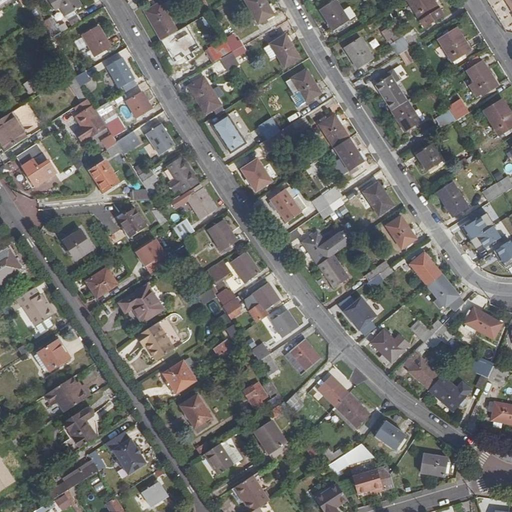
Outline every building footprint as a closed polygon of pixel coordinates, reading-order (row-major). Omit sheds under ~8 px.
[(80,6),(76,0),(56,0),(64,15),(72,10),(80,6)] [(273,14),(264,0),(244,0),(257,24),(273,14)] [(340,7),(335,0),(332,0),(320,8),(333,30),(348,20),(340,7)] [(437,7),(432,0),(408,0),(420,19),(419,20),(424,28),(444,15),(439,7),(437,7)] [(145,11),(161,40),(176,31),(160,3),(145,11)] [(348,3),(340,7),(348,20),(355,16),(348,3)] [(41,22),(51,39),(60,33),(51,17),(41,22)] [(396,24),(385,30),(396,48),(407,42),(403,35),(396,24)] [(109,48),(97,26),(81,35),(94,57),(109,48)] [(414,28),(403,35),(407,42),(410,47),(421,40),(414,28)] [(470,52),(456,28),(438,39),(452,62),(470,52)] [(190,55),(176,31),(161,40),(175,64),(190,55)] [(299,59),(285,35),(263,48),(269,59),(276,55),(283,68),(299,59)] [(373,60),(360,38),(344,47),(358,69),(373,60)] [(214,45),(221,58),(233,51),(229,45),(225,39),(214,45)] [(240,39),(229,45),(233,51),(244,45),(240,39)] [(396,48),(400,54),(410,47),(407,42),(396,48)] [(247,51),(244,45),(233,51),(236,57),(247,51)] [(406,64),(417,58),(410,47),(400,54),(406,64)] [(240,64),(236,57),(233,51),(221,58),(229,70),(240,64)] [(54,55),(68,77),(72,74),(58,53),(54,55)] [(134,81),(121,58),(105,67),(118,89),(134,81)] [(498,86),(482,60),(467,70),(474,82),(469,85),(476,97),(482,94),(483,96),(498,86)] [(319,93),(306,70),(285,82),(293,94),(298,92),(304,102),(306,105),(313,101),(311,98),(319,93)] [(88,78),(85,72),(74,78),(78,84),(88,78)] [(376,85),(392,110),(407,101),(391,75),(376,85)] [(30,94),(44,85),(37,76),(24,84),(30,94)] [(212,90),(204,77),(189,86),(207,114),(214,109),(217,114),(225,109),(218,98),(224,95),(218,86),(212,90)] [(296,107),(304,102),(298,92),(293,94),(290,96),(296,107)] [(151,111),(141,93),(125,102),(137,120),(151,111)] [(427,98),(433,105),(439,100),(432,93),(427,98)] [(83,143),(106,127),(105,125),(95,110),(88,99),(74,108),(79,115),(75,117),(82,127),(75,131),(83,143)] [(511,128),(511,115),(502,99),(484,110),(500,136),(511,128)] [(462,100),(449,108),(451,110),(457,120),(470,112),(462,100)] [(415,114),(407,101),(392,110),(406,132),(420,122),(415,114)] [(109,102),(95,110),(105,125),(118,117),(109,102)] [(420,110),(415,114),(420,122),(426,119),(420,110)] [(440,116),(447,127),(457,120),(451,110),(440,116)] [(0,120),(0,143),(5,152),(25,139),(9,114),(0,120)] [(246,143),(228,116),(214,125),(231,153),(246,143)] [(319,125),(334,148),(349,139),(334,116),(319,125)] [(259,126),(268,138),(281,130),(277,124),(273,117),(259,126)] [(287,118),(277,124),(281,130),(291,124),(287,118)] [(296,132),(291,124),(281,130),(286,138),(296,132)] [(174,146),(161,125),(146,134),(160,155),(174,146)] [(265,152),(286,138),(281,130),(268,138),(260,144),(265,152)] [(116,143),(111,135),(102,142),(107,150),(111,148),(117,144),(116,143)] [(133,147),(126,136),(116,143),(117,144),(119,147),(123,153),(133,147)] [(364,162),(349,139),(334,148),(349,172),(364,162)] [(57,174),(37,143),(16,156),(31,178),(28,181),(34,189),(57,174)] [(442,162),(431,145),(416,154),(427,172),(442,162)] [(180,196),(199,184),(181,156),(164,167),(171,178),(165,182),(171,190),(175,188),(180,196)] [(272,180),(258,158),(241,169),(255,191),(272,180)] [(455,163),(459,171),(469,166),(464,158),(455,163)] [(120,185),(105,161),(90,170),(105,194),(120,185)] [(155,182),(148,171),(139,177),(146,188),(155,182)] [(511,183),(510,181),(499,187),(503,193),(511,187),(511,183)] [(393,205),(378,182),(363,191),(378,215),(393,205)] [(468,208),(451,182),(437,191),(453,217),(468,208)] [(486,190),(492,200),(503,193),(499,187),(497,183),(486,190)] [(199,221),(216,210),(199,184),(180,196),(174,200),(178,206),(186,201),(199,221)] [(287,189),(271,200),(287,223),(307,208),(298,196),(294,199),(287,189)] [(133,193),(133,202),(153,200),(148,191),(133,193)] [(336,192),(326,199),(330,205),(340,198),(336,192)] [(496,206),(507,199),(503,193),(492,200),(496,206)] [(344,204),(340,198),(330,205),(334,210),(344,204)] [(316,207),(319,213),(330,205),(326,199),(316,207)] [(323,218),(334,210),(330,205),(319,213),(323,218)] [(130,238),(147,227),(135,208),(118,219),(130,238)] [(326,222),(337,215),(334,210),(323,218),(326,222)] [(152,212),(160,226),(166,222),(159,211),(152,212)] [(415,240),(400,217),(385,226),(400,249),(415,240)] [(503,242),(476,219),(464,233),(501,265),(511,252),(511,241),(508,237),(503,242)] [(237,242),(223,220),(208,230),(222,252),(237,242)] [(182,222),(172,228),(176,234),(186,228),(182,222)] [(186,228),(176,234),(180,241),(190,235),(186,228)] [(76,260),(93,250),(80,230),(63,241),(76,260)] [(302,243),(318,266),(333,256),(316,233),(302,243)] [(136,252),(150,274),(170,261),(156,239),(136,252)] [(0,285),(23,271),(10,250),(0,255),(0,285)] [(259,273),(245,252),(230,262),(244,283),(259,273)] [(410,265),(427,286),(441,274),(424,253),(410,265)] [(348,277),(333,256),(318,266),(334,287),(348,277)] [(385,261),(374,268),(378,274),(389,267),(385,261)] [(208,262),(198,268),(201,274),(211,267),(208,262)] [(392,272),(389,267),(378,274),(382,279),(392,272)] [(364,275),(369,281),(378,274),(374,268),(364,275)] [(97,298),(117,286),(107,269),(87,281),(97,298)] [(373,286),(382,279),(378,274),(369,281),(373,286)] [(459,296),(441,274),(427,286),(445,307),(459,296)] [(265,311),(279,301),(267,284),(253,294),(260,305),(250,312),(258,323),(268,316),(265,311)] [(41,295),(36,287),(19,298),(24,305),(25,305),(38,326),(50,318),(54,316),(49,308),(51,307),(42,294),(41,295)] [(143,322),(163,310),(148,287),(121,303),(127,312),(134,308),(143,322)] [(226,290),(216,296),(222,306),(232,299),(226,290)] [(240,306),(234,298),(232,299),(222,306),(226,311),(229,316),(230,318),(239,312),(236,309),(240,306)] [(376,319),(358,298),(344,310),(363,331),(376,319)] [(335,315),(344,311),(340,302),(331,306),(335,315)] [(501,324),(474,308),(465,323),(493,340),(501,324)] [(297,327),(286,311),(271,321),(283,337),(297,327)] [(50,318),(38,326),(43,333),(55,325),(50,318)] [(417,337),(423,343),(432,334),(427,329),(419,320),(412,326),(420,335),(417,337)] [(437,320),(427,329),(432,334),(442,325),(437,320)] [(265,324),(274,339),(279,336),(270,321),(265,324)] [(175,349),(157,323),(136,337),(143,347),(147,346),(157,362),(175,349)] [(233,324),(225,329),(231,338),(239,332),(233,324)] [(446,330),(442,325),(432,334),(437,339),(446,330)] [(404,349),(384,329),(371,342),(391,361),(404,349)] [(428,348),(437,339),(432,334),(423,343),(428,348)] [(320,359),(303,339),(284,356),(299,374),(305,368),(307,370),(320,359)] [(218,355),(229,347),(224,340),(213,347),(218,355)] [(70,360),(59,342),(40,354),(51,372),(70,360)] [(265,349),(255,356),(259,362),(269,355),(265,349)] [(278,369),(269,355),(259,362),(267,375),(278,369)] [(408,370),(428,389),(440,375),(420,357),(408,370)] [(177,394),(196,381),(183,362),(164,374),(177,394)] [(482,373),(487,375),(491,366),(486,364),(482,373)] [(502,381),(507,370),(497,368),(491,366),(487,375),(493,377),(502,381)] [(465,396),(440,375),(428,389),(452,410),(465,396)] [(318,389),(336,407),(348,394),(331,376),(318,389)] [(285,385),(279,377),(274,380),(280,388),(285,385)] [(59,403),(65,413),(90,396),(84,385),(80,388),(74,378),(46,396),(52,407),(59,403)] [(262,404),(251,387),(243,392),(254,410),(262,404)] [(298,399),(294,393),(285,403),(296,420),(305,411),(297,401),(298,399)] [(369,415),(348,394),(336,407),(357,428),(369,415)] [(196,396),(181,406),(194,428),(204,421),(210,417),(196,396)] [(279,403),(275,396),(266,402),(270,409),(279,403)] [(511,423),(511,405),(496,402),(490,401),(488,410),(494,412),(492,420),(494,420),(502,422),(511,423)] [(354,431),(357,428),(336,407),(333,410),(354,431)] [(66,427),(81,450),(97,439),(86,422),(89,420),(91,419),(93,417),(95,416),(95,414),(96,412),(95,409),(92,408),(91,408),(89,409),(65,424),(66,427)] [(272,419),(255,431),(275,461),(292,449),(272,419)] [(207,426),(204,421),(194,428),(197,432),(207,426)] [(397,450),(407,435),(386,421),(376,436),(397,450)] [(66,443),(73,455),(81,450),(66,427),(63,428),(70,440),(66,443)] [(130,440),(126,433),(107,445),(112,453),(114,451),(118,459),(117,462),(121,468),(125,469),(129,476),(147,464),(141,455),(137,448),(131,439),(130,440)] [(234,463),(221,443),(205,453),(219,474),(234,463)] [(362,445),(344,456),(349,465),(376,460),(362,445)] [(329,449),(319,455),(325,464),(327,467),(337,461),(329,449)] [(446,477),(448,459),(424,454),(421,472),(446,477)] [(96,465),(48,496),(52,502),(66,494),(100,472),(96,465)] [(385,492),(395,489),(391,477),(391,476),(384,468),(353,477),(357,494),(381,487),(378,474),(381,473),(385,492)] [(234,487),(250,511),(251,511),(259,507),(270,500),(253,475),(234,487)] [(143,511),(167,495),(159,482),(135,498),(143,511)] [(336,508),(348,500),(338,484),(315,499),(324,511),(337,511),(339,511),(336,508)] [(55,507),(69,498),(66,494),(52,502),(55,507)] [(125,511),(117,499),(108,505),(111,511),(125,511)] [(55,507),(52,502),(37,511),(49,511),(51,511),(50,510),(55,507)]
